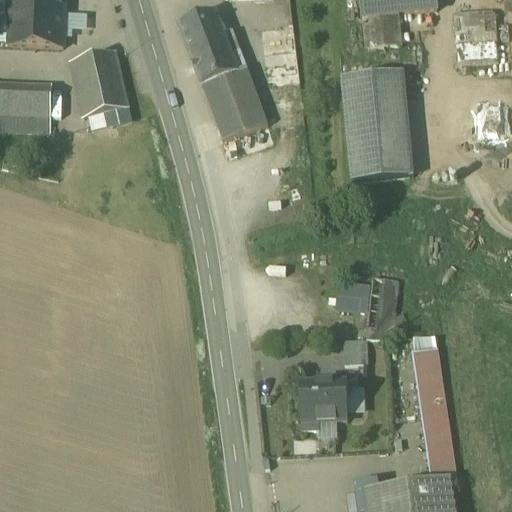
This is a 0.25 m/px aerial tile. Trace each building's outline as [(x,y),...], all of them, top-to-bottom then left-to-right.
[(10,0),(10,15),(64,17),(65,0),(10,0)] [(359,0),(362,22),(365,21),(368,54),(400,51),(397,18),(437,14),(436,0),(359,0)] [(64,17),(10,15),(9,49),(63,52),(64,17)] [(495,16),(453,18),(457,69),(499,66),(495,16)] [(215,17),(180,30),(203,91),(238,78),(231,59),(241,56),(234,35),(223,39),(215,17)] [(293,30),(261,33),(264,58),(296,54),(293,30)] [(296,54),(264,58),(269,92),(300,88),(296,54)] [(238,78),(203,91),(224,148),(269,131),(241,56),(231,59),(238,78)] [(116,58),(72,68),(85,123),(89,122),(129,113),(116,58)] [(403,78),(342,84),(352,186),(413,181),(403,78)] [(53,93),(0,90),(0,136),(51,139),(53,93)] [(129,113),(89,122),(91,128),(92,135),(132,125),(129,113)] [(58,157),(28,156),(28,169),(58,171),(58,157)] [(398,304),(372,302),(367,346),(368,347),(391,346),(393,337),(395,337),(398,304)] [(436,354),(436,342),(415,342),(415,354),(436,354)] [(367,346),(344,348),(345,372),(369,370),(368,347),(367,346)] [(438,355),(414,359),(433,489),(450,486),(450,488),(458,486),(438,355)] [(359,388),(301,390),(302,428),(303,428),(303,439),(320,438),(319,428),(348,427),(348,395),(359,395),(359,388)] [(433,489),(368,499),(369,511),(454,511),(450,488),(450,486),(433,489)]
